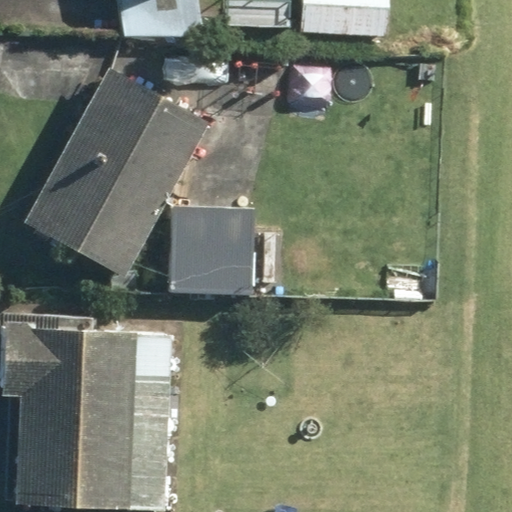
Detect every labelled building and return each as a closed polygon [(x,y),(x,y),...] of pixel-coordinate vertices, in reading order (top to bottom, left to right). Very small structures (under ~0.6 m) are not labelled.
[(292,0),(246,0),(245,29),(291,31),(292,0)] [(303,0),(302,27),(391,32),(392,0),(303,0)] [(215,117),(112,61),(26,218),(130,274),(215,117)] [(259,201),(176,198),(172,287),(256,290),(259,201)] [(24,388),(20,494),(167,501),(175,318),(8,311),(4,387),(24,388)]
